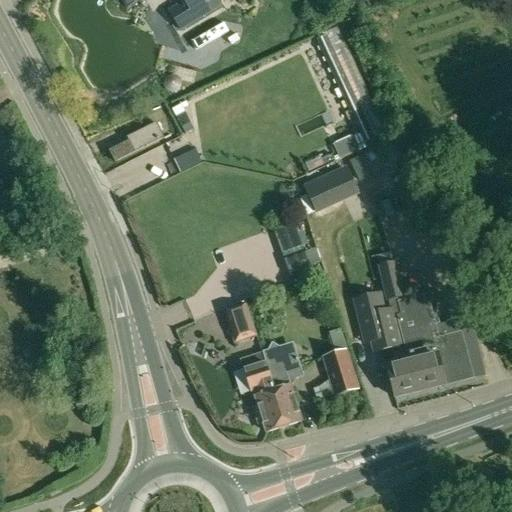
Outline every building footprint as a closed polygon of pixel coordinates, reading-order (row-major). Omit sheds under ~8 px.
[(180,0),(182,3),(169,11),(180,29),(218,6),(219,2),(218,0),(180,0)] [(315,41),(363,145),(386,133),(337,28),(324,34),(325,36),(315,41)] [(171,95),(172,95),(173,95),(174,95),(175,94),(176,94),(177,93),(178,93),(178,92),(179,92),(179,91),(180,90),(180,89),(180,88),(181,88),(181,87),(181,86),(181,85),(180,84),(180,83),(180,82),(179,81),(178,80),(178,79),(177,79),(176,79),(176,78),(175,78),(174,78),(173,77),(172,77),(171,77),(171,78),(170,78),(169,78),(168,78),(168,79),(167,79),(166,79),(166,80),(165,81),(165,82),(164,82),(164,83),(164,84),(163,85),(163,86),(163,87),(163,88),(164,88),(164,89),(164,90),(165,90),(165,91),(165,92),(166,92),(166,93),(167,93),(168,94),(169,94),(170,95),(171,95)] [(171,110),(181,129),(189,124),(180,106),(171,110)] [(108,152),(114,165),(163,139),(156,124),(126,139),(128,142),(108,152)] [(180,173),(201,162),(195,150),(174,160),(180,173)] [(351,167),(369,163),(366,152),(348,157),(351,167)] [(316,169),(323,166),(320,158),(313,162),(316,169)] [(357,194),(345,168),(306,185),(319,212),(357,194)] [(402,298),(392,262),(376,266),(386,303),(390,302),(402,298)] [(388,365),(395,397),(485,374),(470,321),(435,330),(427,298),(412,302),(403,277),(400,278),(406,297),(412,314),(396,318),(402,345),(400,345),(405,361),(388,365)] [(396,318),(412,314),(406,297),(402,298),(390,302),(392,310),(382,312),(380,296),(364,300),(353,303),(363,347),(373,344),(374,352),(400,345),(402,345),(396,318)] [(223,311),(234,346),(248,341),(244,329),(253,325),(245,302),(223,311)] [(334,355),(322,359),(335,397),(357,389),(345,352),(339,330),(328,333),(334,355)] [(269,353),(266,354),(270,368),(267,368),(272,385),(275,393),(270,394),(280,429),(300,423),(290,387),(294,378),(300,376),(292,347),(279,350),(272,346),(269,353)] [(267,368),(248,374),(257,407),(252,409),(258,427),(263,426),(265,433),(280,429),(270,394),(275,393),(272,385),(267,368)]
